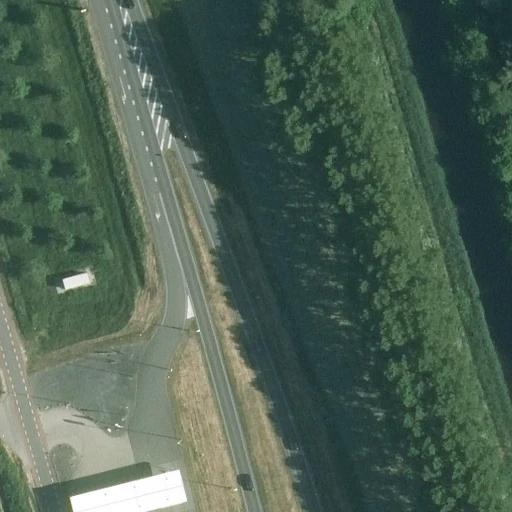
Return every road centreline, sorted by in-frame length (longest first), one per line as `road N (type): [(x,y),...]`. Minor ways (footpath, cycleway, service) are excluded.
road 1 (trunk): [(315,511),(129,0)]
road 2 (trunk): [(111,0),(252,511)]
road 3 (unclassified): [(54,511),(0,332)]
